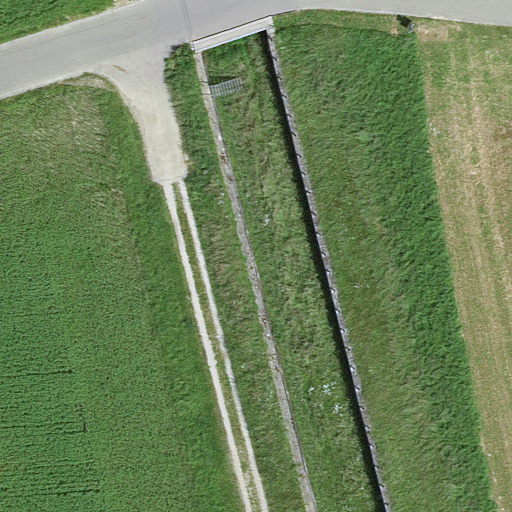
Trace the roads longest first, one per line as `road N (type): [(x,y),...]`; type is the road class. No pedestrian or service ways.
road 1 (track): [(254,511),(156,101),(131,33)]
road 2 (residential): [(0,74),(246,0)]
